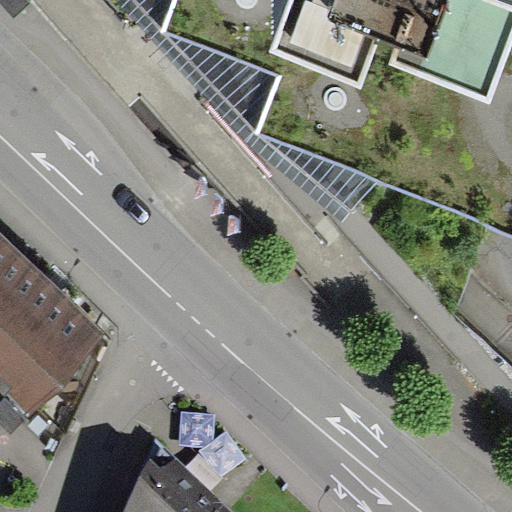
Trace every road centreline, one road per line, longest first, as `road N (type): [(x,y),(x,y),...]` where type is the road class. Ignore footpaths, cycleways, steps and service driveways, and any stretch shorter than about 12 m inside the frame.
road 1 (primary): [(425,511),(189,289)]
road 2 (primary): [(189,289),(0,110)]
road 3 (residential): [(189,289),(119,384),(61,511)]
